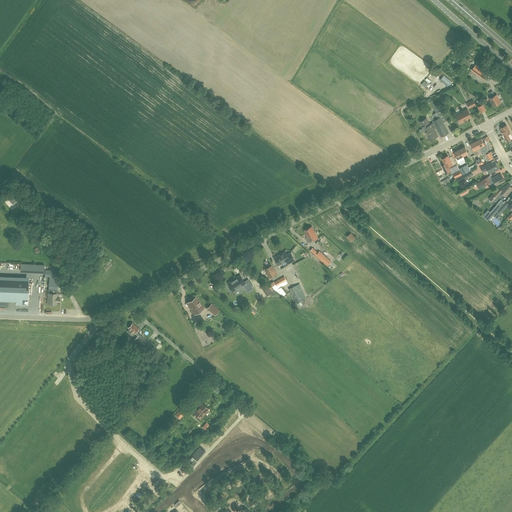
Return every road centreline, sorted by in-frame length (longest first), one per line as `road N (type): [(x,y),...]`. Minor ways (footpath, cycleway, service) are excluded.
road 1 (unclassified): [(0,316),(108,315),(396,169)]
road 2 (track): [(511,357),(339,200)]
